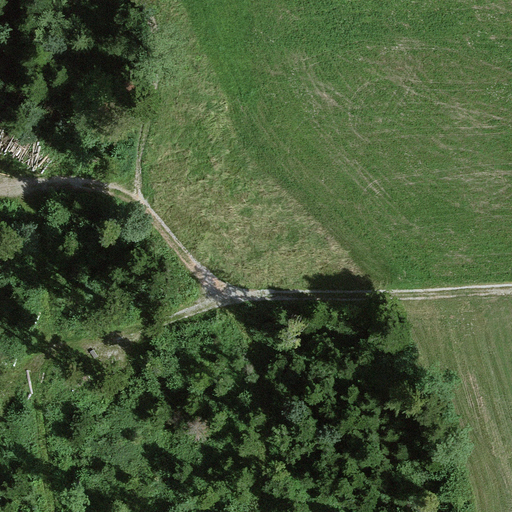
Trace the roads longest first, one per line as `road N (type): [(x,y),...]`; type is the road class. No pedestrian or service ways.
road 1 (track): [(511,289),(361,298),(259,296),(224,286),(139,200),(142,129)]
road 2 (track): [(32,193),(49,511)]
road 3 (track): [(0,196),(95,186),(139,200)]
